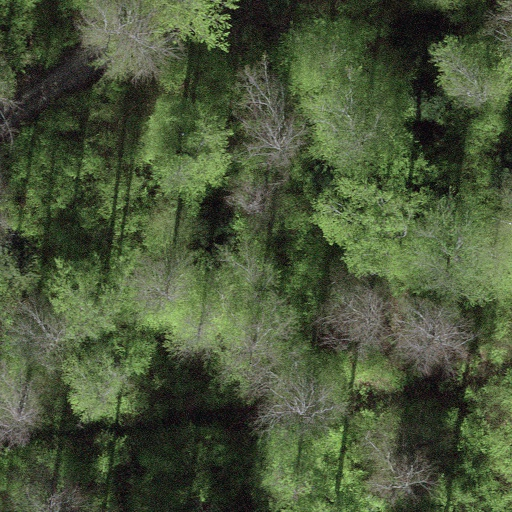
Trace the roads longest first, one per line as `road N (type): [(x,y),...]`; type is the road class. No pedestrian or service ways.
road 1 (track): [(511,367),(347,401),(0,430)]
road 2 (track): [(191,0),(140,44),(0,119)]
